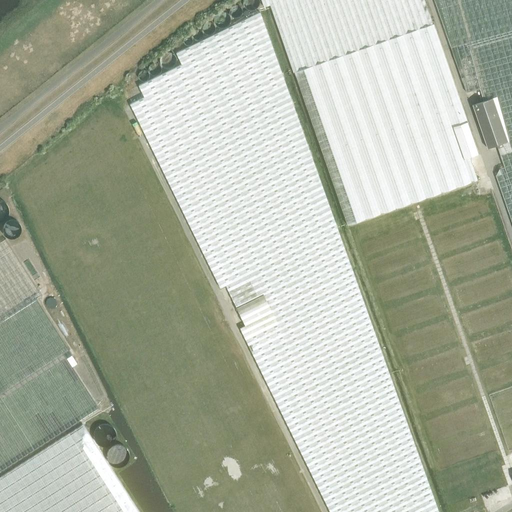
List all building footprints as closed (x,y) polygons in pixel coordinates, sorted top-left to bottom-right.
[(248,10),(252,11),(256,9),(258,7),(259,3),(259,0),(243,0),(243,2),(243,5),(245,8),(248,10)] [(260,0),(263,8),(270,5),(293,71),(432,22),(424,0),(260,0)] [(506,142),(497,145),(504,167),(499,169),(495,175),(511,223),(511,0),(433,0),(466,92),(481,88),(484,101),(491,98),(506,142)] [(231,17),(235,19),(238,18),(241,16),(242,13),(241,9),(239,7),(236,5),(233,6),(230,8),(229,11),(229,15),(231,17)] [(214,23),(216,27),(219,29),(222,29),(226,28),(229,26),(230,22),(230,18),(228,15),(225,13),(221,12),(217,14),(215,16),(213,20),(214,23)] [(220,288),(226,286),(251,274),(270,314),(245,326),(239,328),(244,338),(305,462),(329,511),(438,511),(402,411),(357,284),(315,168),(276,62),(258,14),(176,54),(182,65),(127,92),(133,103),(130,105),(178,203),(220,288)] [(202,30),(203,33),(205,35),(208,36),(212,35),(214,32),(215,29),(214,26),(211,23),(208,23),(205,24),(202,26),(202,30)] [(477,181),(469,157),(463,160),(451,127),(467,121),(460,102),(432,25),(367,47),(294,73),(348,226),(477,181)] [(193,40),(196,41),(199,41),(201,40),(203,37),(203,34),(201,31),(198,30),(196,30),(193,32),(192,34),(192,37),(193,40)] [(183,41),(184,44),(186,46),(189,46),(191,44),(192,41),(191,39),(189,37),(186,37),(184,39),(183,41)] [(166,69),(169,69),(173,67),(175,65),(176,61),(175,57),(173,54),(170,53),(166,53),(163,54),(160,57),(159,61),(160,64),(162,67),(166,69)] [(151,75),(154,76),(157,76),(160,74),(161,71),(161,68),(159,65),(156,64),(152,64),(150,66),(148,69),(149,72),(151,75)] [(138,79),(140,81),(142,82),(145,82),(148,80),(149,77),(148,74),(146,72),(144,71),(141,71),(138,73),(137,76),(138,79)] [(487,148),(497,145),(506,142),(491,98),(484,101),(472,105),(487,148)] [(478,154),(467,121),(451,127),(463,160),(469,157),(478,154)] [(0,222),(4,220),(7,216),(9,212),(8,207),(6,203),(3,200),(0,199),(0,222)] [(11,239),(15,238),(18,236),(21,232),(21,228),(19,224),(16,221),(12,220),(8,220),(4,223),(2,226),(2,231),(4,235),(7,238),(11,239)] [(0,472),(99,409),(72,367),(77,364),(72,355),(36,299),(42,296),(5,239),(0,241),(0,472)] [(226,286),(245,326),(270,314),(251,274),(226,286)] [(46,300),(46,303),(47,306),(50,308),(53,307),(56,305),(56,302),(55,299),(52,297),(49,298),(46,300)] [(94,435),(95,439),(97,443),(101,445),(106,446),(110,445),(114,442),(116,439),(117,434),(116,430),(113,426),(110,423),(105,423),(101,424),(97,426),(94,430),(94,435)] [(0,511),(135,511),(80,426),(2,476),(0,477),(0,511)] [(110,462),(114,465),(118,466),(121,466),(125,464),(128,462),(129,458),(130,454),(128,450),(126,447),(122,445),(118,444),(114,445),(110,449),(108,453),(108,458),(110,462)]
